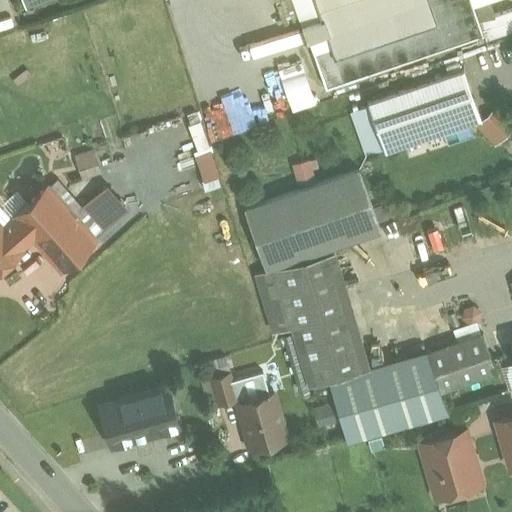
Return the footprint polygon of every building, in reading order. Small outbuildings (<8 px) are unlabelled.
[(296,0),(304,23),(320,17),(321,20),(302,27),(307,42),(327,35),(330,45),(313,51),(326,89),(344,82),(344,83),(413,59),(412,58),(484,33),(473,3),(482,0),(296,0)] [(511,8),(480,20),(487,39),(511,30),(511,8)] [(464,70),(368,103),(385,151),(481,118),(464,70)] [(251,210),(270,266),(381,227),(361,170),(251,210)] [(95,238),(49,186),(15,217),(32,237),(61,270),(95,238)] [(3,230),(0,226),(0,271),(3,268),(4,264),(20,250),(19,248),(32,237),(16,219),(3,230)] [(333,250),(256,273),(274,332),(293,326),(310,384),(330,378),(331,380),(369,369),(333,250)] [(483,332),(427,352),(440,389),(441,389),(497,369),(483,332)] [(369,369),(331,380),(348,438),(448,408),(441,389),(440,389),(427,352),(369,369)] [(238,398),(230,373),(211,378),(219,404),(238,398)] [(168,385),(100,405),(112,444),(179,424),(168,385)] [(287,436),(274,393),(238,403),(251,446),(287,436)] [(511,415),(496,420),(509,465),(511,464),(511,415)] [(466,429),(420,443),(436,496),(482,483),(466,429)]
